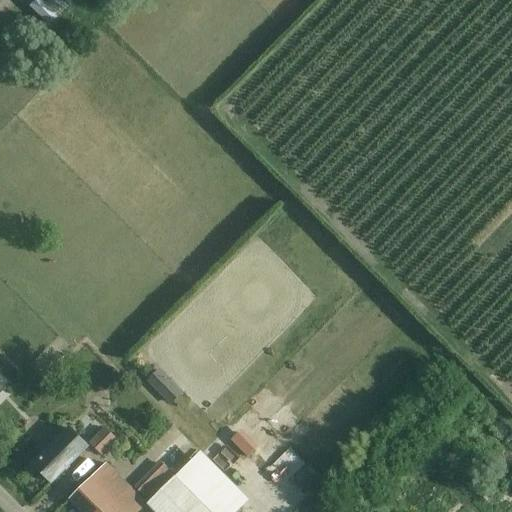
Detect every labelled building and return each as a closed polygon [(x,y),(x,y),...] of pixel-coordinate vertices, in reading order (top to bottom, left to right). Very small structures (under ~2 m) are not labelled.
[(52,483),(87,447),(69,429),(59,439),(53,432),(39,446),(46,453),(34,465),(52,483)] [(102,454),(116,440),(105,429),(90,443),(102,454)] [(160,460),(134,486),(148,501),(175,475),(160,460)] [(136,511),(145,504),(137,496),(106,464),(90,480),(70,500),(82,511),(136,511)] [(186,466),(175,477),(148,504),(156,511),(209,511),(220,501),(186,466)]
